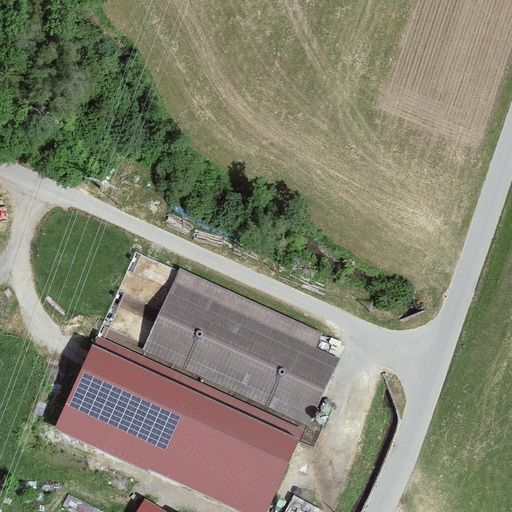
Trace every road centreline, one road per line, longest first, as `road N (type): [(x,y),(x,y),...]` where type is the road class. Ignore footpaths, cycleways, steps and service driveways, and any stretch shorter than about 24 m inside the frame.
road 1 (residential): [(437,366),(0,166)]
road 2 (unclassified): [(511,144),(437,366)]
road 3 (unclassified): [(437,366),(379,511)]
